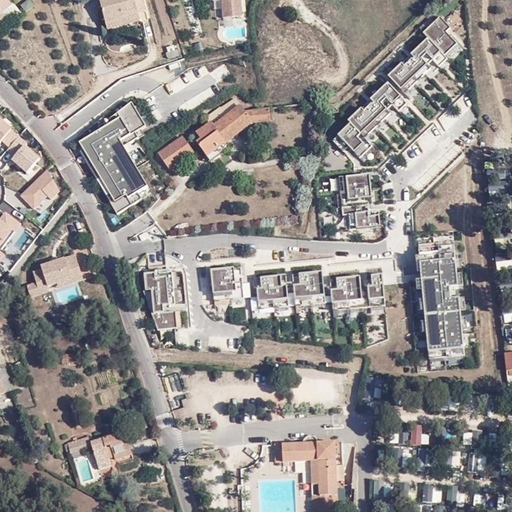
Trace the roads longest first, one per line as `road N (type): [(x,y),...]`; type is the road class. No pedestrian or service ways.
road 1 (unclassified): [(83,191),(195,511)]
road 2 (unclassified): [(0,82),(45,131),(83,191)]
road 3 (residential): [(83,191),(0,293)]
